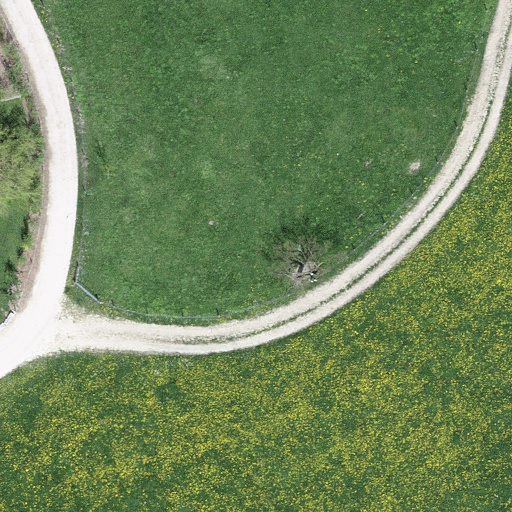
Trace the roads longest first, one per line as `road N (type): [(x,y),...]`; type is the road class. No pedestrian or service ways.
road 1 (track): [(34,321),(224,341),(308,310),(379,260),(458,174),(482,125),(511,7)]
road 2 (track): [(0,353),(34,321),(55,246),(64,163),(42,57),(15,0)]
